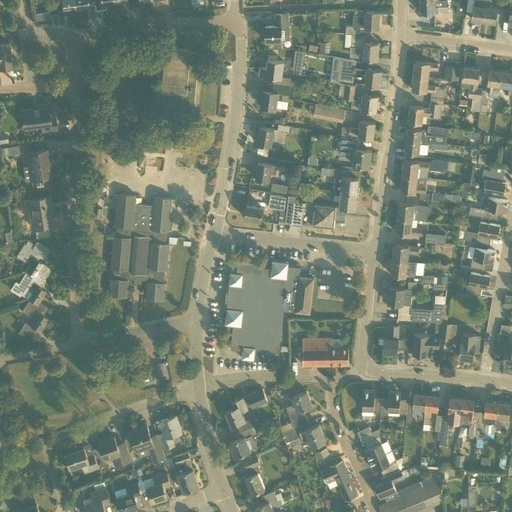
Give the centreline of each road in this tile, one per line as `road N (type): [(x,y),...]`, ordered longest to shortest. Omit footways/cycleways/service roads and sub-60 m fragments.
road 1 (residential): [(74,342),(70,191),(77,184),(79,86)]
road 2 (residential): [(64,511),(42,453),(46,439),(195,384)]
road 3 (residential): [(373,253),(401,36)]
road 4 (residential): [(213,235),(234,130),(238,21)]
road 5 (residential): [(77,34),(135,21),(238,21)]
road 6 (residential): [(373,253),(213,235)]
road 7 (residential): [(483,381),(511,227)]
road 8 (residential): [(371,511),(333,409),(331,382)]
road 9 (residential): [(74,342),(195,323)]
